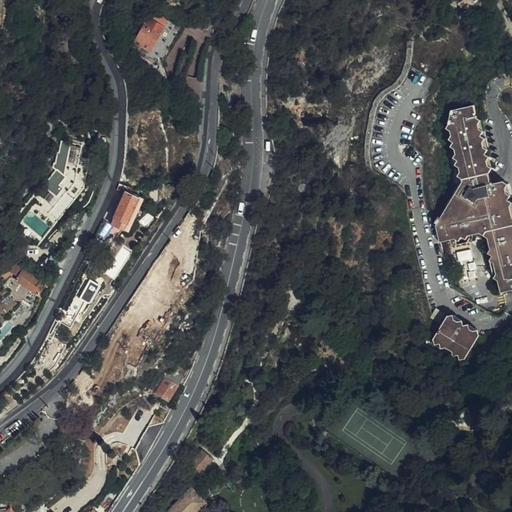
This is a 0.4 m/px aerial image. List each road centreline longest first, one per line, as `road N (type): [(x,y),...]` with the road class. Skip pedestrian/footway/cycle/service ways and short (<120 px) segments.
road 1 (primary): [(122,511),(199,379),(229,284),(250,180),(254,42),(267,0)]
road 2 (tertiary): [(241,0),(212,64),(208,150),(186,202),(74,365),(0,428)]
road 3 (tertiary): [(0,381),(35,339),(116,159),(119,104),(95,42),(96,0)]
